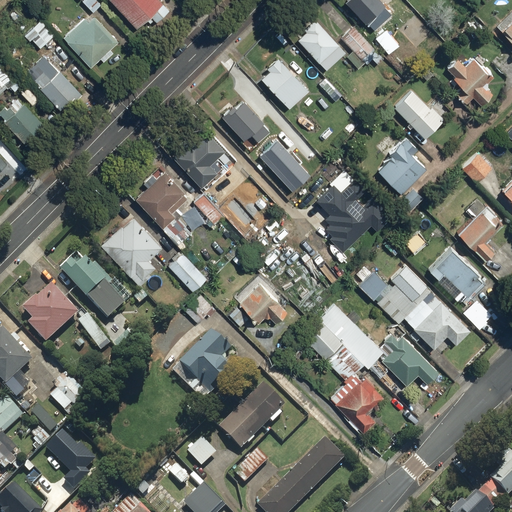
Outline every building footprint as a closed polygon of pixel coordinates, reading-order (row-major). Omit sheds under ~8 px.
[(96,0),(76,0),(90,14),(100,4),(96,0)] [(104,0),(131,28),(141,19),(148,27),(165,10),(155,0),(104,0)] [(376,0),(337,0),(361,25),(363,24),(371,32),(390,14),(376,0)] [(511,11),(493,28),(511,48),(511,11)] [(49,39),(51,37),(41,26),(43,24),(33,14),(30,17),(35,23),(20,36),(26,43),(29,41),(37,50),(43,44),(47,48),(52,43),(49,39)] [(78,18),(58,38),(87,67),(95,59),(99,63),(110,53),(106,49),(113,43),(88,17),(83,22),(78,18)] [(309,18),(298,28),(302,33),(294,41),(316,64),(316,63),(323,70),(342,52),(309,18)] [(374,65),(381,59),(374,51),(372,52),(350,27),(337,38),(349,51),(343,57),(355,70),(362,64),(363,66),(370,60),(374,65)] [(393,50),(384,58),(394,68),(402,61),(393,50)] [(487,82),(490,78),(463,50),(449,63),(457,71),(450,79),(463,92),(458,97),(465,104),(473,97),(480,104),(492,93),(487,89),(491,86),(487,82)] [(40,56),(22,74),(34,86),(32,89),(55,112),(62,104),(66,108),(79,95),(40,56)] [(306,92),(272,57),(261,68),(264,70),(255,79),(286,111),(306,92)] [(421,65),(413,58),(405,67),(412,74),(421,65)] [(0,95),(13,82),(0,68),(0,95)] [(332,90),(320,78),(314,84),(326,96),(332,90)] [(428,110),(407,89),(389,108),(421,139),(441,119),(430,109),(428,110)] [(253,143),(267,131),(240,99),(232,106),(229,102),(218,112),(220,114),(218,116),(239,141),(246,135),(253,143)] [(4,111),(1,107),(0,108),(0,120),(0,121),(0,120),(0,123),(20,144),(39,126),(18,104),(10,113),(6,109),(4,111)] [(168,158),(196,189),(213,174),(204,165),(221,150),(201,128),(168,158)] [(374,171),(397,195),(422,171),(408,156),(416,149),(404,137),(389,151),(391,152),(384,159),(385,160),(374,171)] [(278,141),(261,157),(294,192),(311,176),(278,141)] [(474,152),(458,167),(473,183),(489,169),(474,152)] [(185,198),(159,172),(154,177),(150,173),(139,184),(143,188),(130,200),(159,229),(171,218),(168,215),(185,198)] [(335,234),(332,236),(343,246),(369,220),(377,227),(391,213),(370,192),(362,200),(356,195),(366,186),(352,172),(339,185),(333,179),(316,197),(330,211),(325,215),(330,220),(326,225),(335,234)] [(511,177),(499,190),(511,203),(511,177)] [(420,199),(409,188),(394,203),(405,214),(420,199)] [(199,195),(190,203),(211,224),(219,215),(199,195)] [(499,221),(481,205),(453,235),(481,262),(491,252),(480,241),(499,221)] [(117,223),(94,246),(127,278),(132,273),(140,282),(154,268),(146,260),(159,247),(129,216),(119,226),(117,223)] [(425,239),(416,229),(401,243),(410,253),(425,239)] [(467,302),(484,283),(474,274),(477,272),(447,246),(426,269),(439,280),(438,281),(458,299),(461,297),(467,302)] [(112,282),(78,248),(56,270),(62,276),(60,278),(105,323),(126,301),(110,284),(112,282)] [(203,278),(176,250),(161,264),(188,292),(203,278)] [(371,300),(404,332),(410,325),(403,319),(407,314),(411,318),(418,311),(409,303),(425,286),(402,264),(384,283),(369,269),(353,285),(369,301),(371,300)] [(258,272),(231,298),(236,303),(233,307),(253,326),(262,317),(270,325),(284,312),(280,307),(287,301),(258,272)] [(28,322),(23,327),(41,347),(76,315),(49,285),(19,312),(28,322)] [(206,318),(214,310),(198,293),(181,310),(195,324),(204,316),(206,318)] [(468,331),(430,295),(421,304),(428,310),(409,330),(430,351),(443,337),(453,346),(468,331)] [(472,300),(459,313),(476,330),(490,317),(472,300)] [(362,368),(380,351),(353,322),(357,319),(349,311),(345,316),(333,303),(299,335),(342,381),(359,365),(362,368)] [(86,315),(76,323),(99,352),(109,344),(86,315)] [(436,371),(401,335),(396,339),(389,331),(380,340),(390,350),(380,359),(405,385),(416,374),(424,382),(436,371)] [(0,332),(0,387),(1,389),(29,363),(0,332)] [(130,338),(125,332),(106,349),(112,355),(130,338)] [(221,357),(227,351),(207,332),(170,372),(201,402),(233,368),(221,357)] [(374,384),(364,374),(360,379),(353,372),(327,399),(362,433),(373,422),(364,414),(379,398),(369,388),(374,384)] [(60,375),(50,386),(54,389),(47,397),(62,412),(80,394),(60,375)] [(13,380),(2,389),(16,406),(27,397),(13,380)] [(279,412),(284,407),(260,384),(215,429),(238,453),(268,423),(269,424),(280,414),(279,412)] [(0,400),(0,435),(22,414),(4,396),(0,400)] [(62,428),(44,445),(70,470),(63,477),(74,488),(91,471),(86,467),(96,458),(79,441),(77,443),(62,428)] [(199,468),(214,454),(199,439),(184,453),(199,468)] [(260,511),(290,511),(343,460),(323,439),(254,505),(260,511)] [(242,485),(266,461),(256,450),(232,475),(242,485)] [(494,465),(497,468),(460,504),(457,501),(445,511),(489,511),(492,510),(490,509),(502,497),(504,498),(511,489),(511,457),(507,452),(494,465)] [(188,477),(175,465),(167,473),(179,486),(188,477)] [(0,497),(6,503),(0,508),(0,511),(38,511),(40,510),(12,483),(0,494),(0,497)] [(180,505),(187,511),(218,511),(223,507),(200,484),(180,505)] [(140,511),(126,497),(110,511),(140,511)] [(87,511),(75,498),(60,511),(87,511)]
